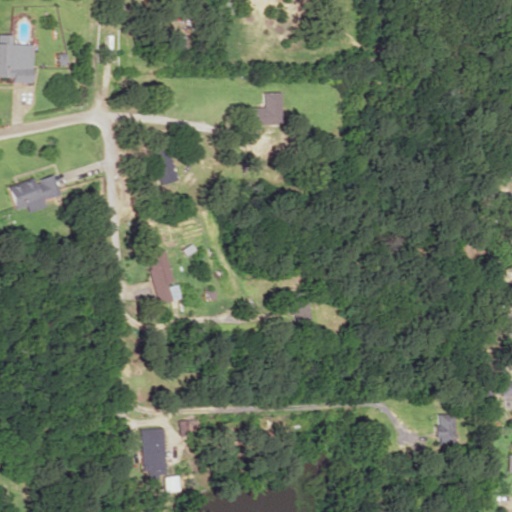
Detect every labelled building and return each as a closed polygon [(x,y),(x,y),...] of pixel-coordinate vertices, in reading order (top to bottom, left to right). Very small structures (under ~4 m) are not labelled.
[(30,43),(9,43),(9,34),(0,33),(0,76),(10,77),(10,81),(29,82),(30,43)] [(275,91),(258,91),(257,106),(242,106),(242,123),(274,124),(275,91)] [(166,148),(151,150),(155,182),(170,181),(166,148)] [(55,194),(49,173),(4,185),(11,210),(24,207),(25,211),(41,207),(38,198),(55,194)] [(511,181),(508,181),(507,191),(491,191),(491,206),(511,206),(511,181)] [(142,254),(153,303),(177,297),(173,282),(169,283),(161,249),(142,254)] [(305,320),(304,302),(288,302),(289,321),(305,320)] [(511,347),(511,311),(499,312),(500,327),(510,327),(510,347),(511,347)] [(511,379),(496,379),(496,394),(508,394),(508,418),(511,418),(511,379)] [(449,442),(449,414),(431,413),(430,442),(449,442)] [(193,434),(192,419),(175,419),(175,435),(193,434)] [(135,428),(136,469),(143,469),(143,476),(160,475),(159,427),(135,428)]
